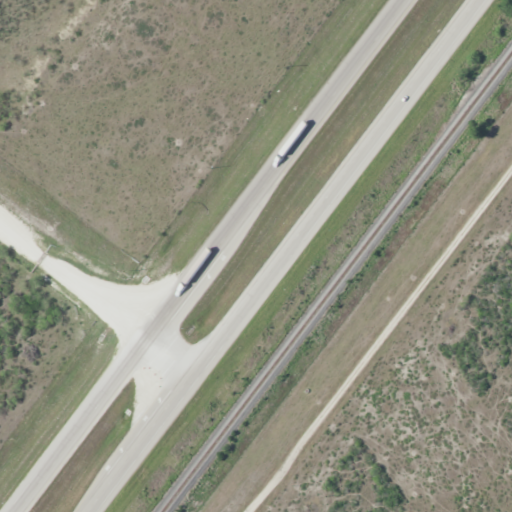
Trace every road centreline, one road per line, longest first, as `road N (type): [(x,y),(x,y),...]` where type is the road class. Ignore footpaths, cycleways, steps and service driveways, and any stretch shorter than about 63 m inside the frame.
road 1 (trunk): [(101,511),(484,0)]
road 2 (trunk): [(403,0),(22,511)]
